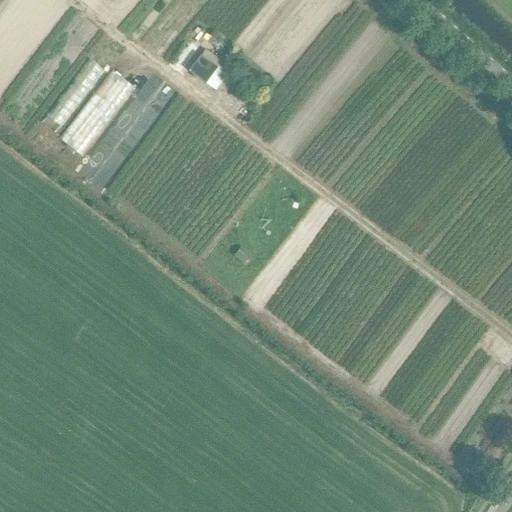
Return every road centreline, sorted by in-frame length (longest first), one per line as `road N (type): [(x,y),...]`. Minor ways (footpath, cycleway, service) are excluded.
road 1 (track): [(511,335),(173,79)]
road 2 (unclassified): [(511,89),(409,0)]
